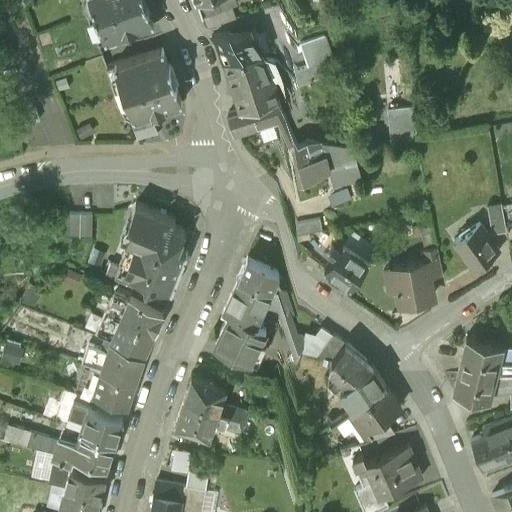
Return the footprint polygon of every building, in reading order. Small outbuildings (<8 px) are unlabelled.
[(67,0),(82,41),(131,24),(125,7),(127,7),(124,0),(67,0)] [(233,2),(232,0),(195,0),(184,4),(195,31),(197,30),(204,49),(219,44),(218,41),(235,35),(224,5),(233,2)] [(137,40),(131,24),(82,41),(101,94),(150,77),(144,60),(146,60),(139,40),(137,40)] [(296,37),(298,120),(304,120),(303,77),(331,77),(330,36),(296,37)] [(247,61),(209,74),(222,112),(260,99),(247,61)] [(239,162),(276,150),(269,128),(282,124),(272,95),(260,99),(222,112),(239,162)] [(159,101),(110,119),(130,173),(147,166),(178,155),(172,139),(174,138),(167,118),(166,118),(159,101)] [(416,102),(389,103),(391,143),(418,142),(416,102)] [(320,142),(308,140),(276,150),(239,162),(225,166),(232,185),(294,165),(301,182),(314,176),(328,170),(320,142)] [(336,158),(331,160),(338,181),(348,177),(344,166),(340,168),(336,158)] [(147,166),(130,173),(126,174),(134,195),(155,188),(147,166)] [(30,167),(11,174),(25,214),(45,207),(30,167)] [(503,198),(489,200),(494,230),(508,228),(503,198)] [(320,221),(294,226),(296,237),(322,231),(320,221)] [(478,221),(454,237),(473,266),(497,250),(478,221)] [(355,229),(349,238),(357,244),(363,235),(355,229)] [(333,257),(325,269),(351,287),(369,262),(343,244),(339,249),(333,245),(327,253),(333,257)] [(421,249),(424,260),(424,262),(428,261),(431,276),(443,274),(437,245),(421,249)] [(424,260),(392,267),(397,291),(400,305),(431,298),(427,277),(431,276),(428,261),(424,262),(424,260)] [(133,303),(122,330),(139,336),(169,348),(191,291),(170,283),(172,278),(132,263),(124,281),(130,283),(124,300),(133,303)] [(392,267),(391,265),(382,267),(387,293),(397,291),(392,267)] [(63,274),(63,297),(87,298),(88,275),(63,274)] [(244,313),(234,334),(268,343),(269,344),(277,327),(244,313)] [(111,338),(115,327),(106,323),(101,335),(111,338)] [(139,336),(122,330),(115,327),(111,338),(135,348),(139,336)] [(229,367),(253,378),(268,343),(234,334),(220,363),(229,367)] [(288,334),(285,347),(300,351),(304,338),(288,334)] [(467,337),(460,364),(497,373),(503,346),(467,337)] [(328,370),(343,383),(339,386),(346,397),(354,408),(386,388),(373,367),(345,342),(334,361),(332,361),(328,370)] [(126,358),(116,379),(150,394),(160,373),(126,358)] [(497,373),(460,364),(453,392),(490,401),(497,373)] [(247,417),(263,383),(253,378),(229,367),(213,401),(247,417)] [(150,394),(116,379),(101,374),(91,395),(107,400),(140,415),(150,394)] [(386,388),(354,408),(361,419),(367,429),(399,408),(386,388)] [(346,397),(328,410),(327,416),(331,423),(354,408),(346,397)] [(140,415),(107,400),(103,413),(83,406),(77,425),(97,431),(131,442),(140,415)] [(331,423),(336,430),(343,432),(361,419),(354,408),(331,423)] [(511,415),(503,419),(509,435),(511,433),(511,415)] [(471,438),(482,467),(511,455),(511,442),(509,435),(503,419),(482,427),(484,433),(471,438)] [(131,442),(97,431),(92,444),(88,442),(87,446),(91,448),(89,453),(123,465),(131,442)] [(215,467),(217,461),(223,443),(189,432),(181,455),(215,467)] [(364,453),(353,458),(357,468),(360,466),(362,471),(368,468),(373,480),(355,487),(361,502),(384,492),(421,477),(407,444),(367,461),(364,453)] [(88,458),(61,449),(55,465),(61,467),(62,464),(67,465),(69,461),(79,464),(81,459),(87,461),(88,458)] [(213,473),(215,467),(181,455),(172,482),(206,493),(213,473)] [(226,460),(222,463),(217,461),(215,467),(242,475),(245,467),(226,460)] [(119,478),(79,464),(69,461),(67,465),(64,476),(80,481),(77,489),(111,500),(119,478)] [(213,473),(218,474),(219,480),(238,487),(242,475),(215,467),(213,473)] [(498,511),(505,511),(511,509),(511,486),(492,494),(498,511)] [(23,505),(26,492),(4,487),(1,500),(23,505)] [(107,511),(111,500),(77,489),(69,511),(107,511)] [(384,492),(361,502),(365,511),(368,511),(389,504),(384,492)] [(54,502),(50,511),(60,511),(63,505),(54,502)]
